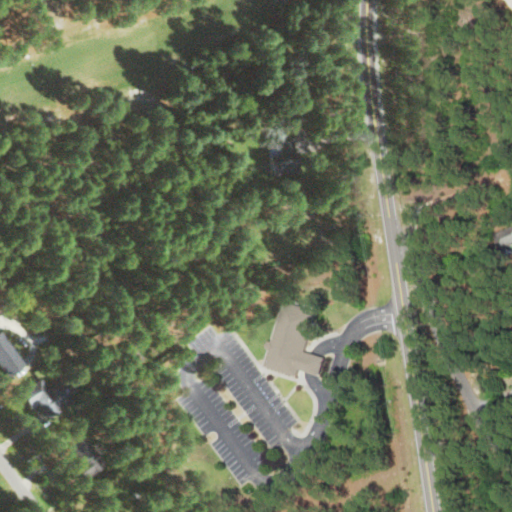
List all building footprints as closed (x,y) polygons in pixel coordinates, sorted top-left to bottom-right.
[(271,174),(298,170),(294,138),(279,140),(281,152),(268,154),(271,174)] [(511,225),(499,230),(504,245),(511,241),(511,225)] [(285,294),(316,302),(305,348),(319,351),(324,352),(321,366),(316,364),(305,362),(303,368),(269,360),(274,341),(271,340),(273,332),(275,333),(285,294)] [(0,330),(0,367),(5,376),(24,365),(3,329),(0,330)] [(47,388),(40,378),(20,391),(31,406),(36,403),(46,417),(72,400),(59,380),(47,388)] [(89,476),(106,462),(78,427),(61,440),(89,476)] [(95,511),(119,511),(110,501),(95,511)]
